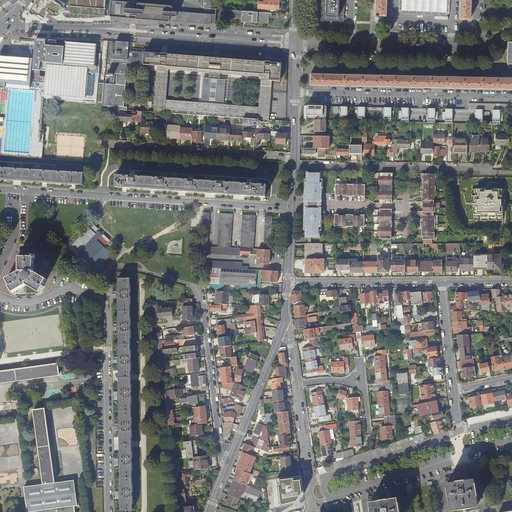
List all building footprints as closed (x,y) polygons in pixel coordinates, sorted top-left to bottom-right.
[(30,0),(26,7),(44,20),(50,10),(64,11),(65,0),(30,0)] [(65,0),(64,11),(103,15),(105,0),(65,0)] [(111,0),(110,16),(211,24),(211,23),(215,23),(215,14),(172,11),(172,6),(171,5),(137,2),(111,0)] [(203,0),(204,7),(212,8),(211,0),(203,0)] [(279,10),(279,0),(268,0),(268,9),(279,10)] [(322,0),(322,19),(343,19),(343,0),(322,0)] [(376,0),(376,14),(376,20),(384,21),(384,17),(379,16),(379,14),(387,14),(387,0),(376,0)] [(400,0),(399,12),(449,14),(450,0),(400,0)] [(460,0),(460,18),(471,18),(471,0),(460,0)] [(271,15),(272,13),(232,10),(232,14),(241,14),(241,21),(268,23),(269,15),(271,15)] [(37,105),(43,105),(44,95),(85,98),(85,102),(97,102),(100,55),(95,54),(95,47),(65,45),(65,47),(42,45),(43,42),(36,42),(35,53),(41,53),(40,62),(38,62),(38,65),(40,65),(40,70),(38,70),(37,77),(31,76),(32,61),(2,59),(0,76),(0,88),(4,88),(0,137),(0,151),(1,151),(0,155),(40,158),(41,155),(39,155),(33,154),(35,122),(37,105)] [(128,51),(129,43),(116,42),(114,54),(112,54),(110,74),(107,74),(106,84),(105,84),(103,106),(114,107),(114,110),(118,110),(127,111),(127,107),(124,107),(127,63),(157,66),(153,112),(165,113),(167,82),(168,70),(203,73),(226,74),(261,77),(257,119),(261,119),(269,120),(272,81),(280,82),(281,65),(281,64),(280,63),(128,51)] [(511,77),(452,76),(311,73),(311,83),(511,87),(511,77)] [(225,80),(203,78),(201,100),(204,100),(203,111),(220,113),(221,102),(224,102),(225,80)] [(511,110),(511,104),(469,103),(468,110),(476,110),(475,124),(483,124),(483,110),(493,110),(493,124),(500,124),(500,121),(503,121),(503,113),(500,113),(500,110),(511,110)] [(40,142),(43,105),(37,105),(35,122),(33,154),(39,155),(40,142)] [(305,105),(305,117),(327,118),(328,105),(305,105)] [(348,107),(340,106),(340,120),(347,120),(347,117),(350,117),(350,110),(348,110),(348,107)] [(364,121),(365,121),(365,107),(358,107),(358,110),(355,110),(355,118),(357,118),(357,121),(364,121)] [(384,107),(384,121),(391,121),(391,118),(394,118),(394,111),(391,111),(391,108),(384,107)] [(401,122),(409,122),(409,108),(402,108),(402,111),(399,111),(399,119),(401,119),(401,122)] [(428,109),(428,122),(435,122),(435,119),(437,119),(438,112),(435,112),(435,109),(428,109)] [(445,123),(452,123),(453,109),(445,109),(445,112),(443,112),(443,120),(445,120),(445,123)] [(137,116),(132,116),(132,121),(141,122),(142,112),(137,111),(137,116)] [(122,113),(118,112),(118,122),(118,139),(122,139),(122,132),(122,127),(121,126),(122,121),(132,121),(132,116),(122,115),(122,113)] [(161,119),(152,118),(151,122),(150,122),(150,123),(149,135),(149,142),(154,143),(153,140),(154,125),(151,124),(151,123),(153,123),(153,122),(156,122),(156,126),(158,126),(159,124),(161,124),(161,122),(166,123),(167,119),(161,119)] [(261,124),(261,119),(257,119),(243,118),(242,129),(246,130),(248,130),(248,126),(252,126),(252,125),(259,125),(261,124)] [(326,120),(315,119),(315,131),(326,131),(326,120)] [(150,123),(141,122),(140,135),(149,135),(150,123)] [(180,126),(167,126),(167,133),(167,135),(167,138),(179,139),(180,128),(180,126)] [(192,129),(180,128),(179,139),(191,140),(192,129)] [(217,136),(217,128),(207,128),(207,135),(210,136),(210,137),(214,138),(214,136),(217,136)] [(230,129),(217,128),(217,136),(217,139),(220,139),(220,140),(229,141),(230,129)] [(242,130),(230,129),(229,141),(241,142),(242,130)] [(254,139),(255,130),(248,130),(246,130),(242,129),(242,130),(242,132),(243,132),(243,137),(245,137),(245,140),(250,140),(250,145),(254,145),(254,141),(254,139)] [(271,131),(255,130),(254,139),(254,141),(258,141),(258,139),(265,139),(265,141),(267,141),(267,139),(269,139),(269,134),(270,134),(271,131)] [(362,131),(362,137),(362,145),(362,148),(365,148),(365,155),(374,155),(374,141),(373,141),(373,144),(365,144),(365,142),(367,142),(367,132),(362,131)] [(201,138),(201,132),(193,132),(192,141),(200,142),(201,138)] [(282,134),(279,134),(276,134),(276,144),(285,144),(286,134),(282,134)] [(445,134),(433,134),(433,138),(433,143),(445,143),(445,134)] [(509,145),(510,136),(505,136),(505,134),(495,134),(495,145),(494,145),(494,148),(495,149),(496,149),(500,149),(501,145),(509,145)] [(314,148),(316,148),(321,148),(326,148),(329,148),(329,136),(315,135),(314,148)] [(385,139),(385,136),(377,136),(377,139),(377,144),(385,144),(389,144),(389,139),(385,139)] [(467,137),(453,136),(453,139),(453,143),(453,152),(461,152),(461,153),(467,153),(467,137)] [(469,146),(471,146),(470,152),(480,152),(480,151),(480,140),(472,139),(471,139),(471,143),(469,143),(469,146)] [(489,139),(480,139),(480,140),(480,151),(489,151),(489,139)] [(393,149),(393,154),(397,154),(397,148),(410,148),(410,140),(394,140),(394,148),(393,148),(393,149)] [(433,145),(421,144),(421,153),(433,153),(433,147),(433,145)] [(349,149),(349,153),(362,154),(362,148),(362,145),(349,145),(349,149)] [(439,158),(439,156),(439,155),(445,156),(445,150),(439,150),(439,147),(434,147),(433,156),(433,158),(439,158)] [(337,161),(340,161),(340,157),(340,155),(343,155),(345,155),(349,155),(348,149),(343,149),(343,148),(337,148),(337,161)] [(0,179),(82,185),(83,173),(0,167),(0,179)] [(306,179),(305,179),(305,195),(304,205),(304,208),(304,211),(304,230),(306,230),(305,237),(321,238),(321,230),(322,230),(322,224),(323,224),(323,219),(322,219),(322,216),(322,208),(322,205),(322,201),(322,194),(322,191),(323,191),(323,186),(323,179),(321,179),(322,172),(306,172),(306,179)] [(381,176),(379,176),(379,185),(380,185),(380,191),(379,191),(379,200),(380,200),(380,203),(393,203),(393,199),(393,192),(393,185),(393,177),(393,173),(381,173),(381,176)] [(436,174),(422,174),(422,178),(423,178),(423,187),(421,187),(421,195),(423,195),(422,204),(425,204),(425,211),(422,211),(422,219),(421,219),(421,227),(422,227),(422,236),(423,236),(423,239),(424,239),(424,243),(432,243),(434,243),(434,239),(436,239),(436,236),(436,232),(434,232),(434,229),(435,229),(435,218),(434,218),(434,211),(436,211),(436,204),(434,204),(434,197),(436,197),(436,186),(434,186),(435,180),(436,180),(436,174)] [(265,197),(266,185),(116,175),(115,187),(265,197)] [(348,183),(339,183),(339,184),(336,184),(336,196),(340,196),(340,194),(347,194),(347,196),(355,196),(355,194),(362,194),(362,196),(365,196),(366,196),(366,185),(363,185),(363,183),(354,183),(354,184),(348,184),(348,183)] [(485,189),(472,189),(472,196),(474,196),(474,204),(475,204),(475,207),(474,207),(474,220),(481,220),(481,218),(496,218),(496,220),(503,220),(503,207),(501,207),(501,204),(503,204),(503,196),(505,196),(504,189),(492,189),(492,191),(485,191),(485,189)] [(393,209),(380,209),(380,212),(379,212),(378,221),(380,221),(380,227),(378,227),(378,235),(380,235),(380,238),(392,239),(392,235),(392,227),(392,220),(393,213),(393,209)] [(209,213),(209,212),(202,212),(200,247),(207,247),(208,221),(209,213)] [(232,214),(219,213),(217,247),(230,248),(232,214)] [(255,216),(242,215),(240,249),(253,249),(255,216)] [(339,215),(336,215),(335,226),(338,226),(338,228),(347,228),(347,226),(353,227),(353,228),(362,228),(362,227),(365,227),(365,215),(362,215),(362,217),(354,217),(354,215),(347,215),(347,217),(339,217),(339,215)] [(263,250),(270,250),(271,217),(264,216),(263,250)] [(79,255),(98,236),(89,227),(70,247),(79,255)] [(100,268),(113,255),(97,240),(84,253),(100,268)] [(305,248),(305,258),(306,258),(320,258),(321,254),(323,254),(323,248),(321,248),(321,243),(306,243),(306,247),(305,248)] [(9,286),(13,292),(26,285),(40,292),(44,286),(42,285),(46,279),(33,271),(33,261),(45,261),(46,248),(35,247),(35,251),(19,250),(19,271),(6,279),(10,285),(9,286)] [(207,247),(200,247),(201,253),(240,255),(240,254),(251,254),(251,252),(257,252),(257,264),(269,264),(269,256),(270,250),(263,250),(253,249),(240,249),(230,248),(217,247),(207,247)] [(377,262),(377,272),(388,272),(388,255),(377,255),(377,262)] [(481,256),(473,256),(473,259),(474,267),(482,267),(482,269),(487,269),(487,255),(481,255),(481,256)] [(487,269),(495,269),(495,268),(500,268),(500,255),(487,255),(487,269)] [(323,258),(320,258),(306,258),(306,272),(324,272),(323,258)] [(460,270),(474,270),(474,267),(473,259),(460,259),(460,270)] [(340,272),(350,272),(350,262),(350,260),(336,260),(336,270),(340,270),(340,272)] [(391,271),(405,271),(405,260),(391,260),(391,271)] [(408,272),(419,272),(418,262),(418,260),(408,260),(408,272)] [(202,267),(247,270),(248,266),(241,266),(241,263),(201,261),(202,267)] [(419,272),(432,272),(432,261),(418,262),(419,272)] [(432,272),(442,272),(442,261),(432,261),(432,272)] [(446,262),(446,272),(456,271),(456,261),(446,262)] [(350,272),(364,272),(364,262),(350,262),(350,272)] [(364,272),(377,272),(377,262),(364,262),(364,272)] [(205,278),(205,283),(261,286),(261,283),(260,283),(261,278),(262,278),(262,282),(277,283),(277,275),(277,273),(278,271),(247,270),(204,268),(205,278)] [(119,437),(120,451),(119,451),(119,452),(119,459),(118,459),(118,463),(119,463),(119,471),(120,471),(120,484),(119,484),(120,492),(118,492),(118,496),(120,496),(120,504),(120,510),(132,510),(132,504),(133,504),(133,496),(132,496),(132,492),(133,492),(133,484),(132,484),(132,471),(132,463),(132,459),(132,451),(131,451),(131,437),(132,437),(132,429),(131,429),(131,425),(132,425),(132,417),(131,417),(131,404),(131,396),(131,392),(131,384),(131,370),(131,363),(130,363),(130,359),(131,359),(131,351),(130,351),(130,338),(131,338),(131,330),(130,330),(130,326),(131,326),(130,318),(130,305),(130,297),(129,292),(130,292),(130,285),(129,285),(129,278),(118,278),(118,285),(117,285),(117,292),(116,292),(116,297),(117,297),(117,305),(118,305),(118,318),(117,318),(118,325),(116,325),(116,330),(118,330),(118,338),(118,351),(118,358),(117,358),(117,363),(118,363),(118,371),(119,371),(119,384),(118,384),(118,392),(117,392),(117,397),(118,397),(119,404),(119,417),(119,425),(117,425),(117,430),(119,430),(119,437)] [(499,289),(491,289),(493,301),(496,300),(499,315),(506,313),(506,316),(511,314),(511,294),(500,296),(499,289)] [(216,291),(216,304),(221,304),(227,305),(228,305),(229,292),(216,291)] [(301,299),(301,291),(294,291),(292,294),(292,302),(301,302),(301,300),(303,300),(301,299)] [(326,295),(320,295),(320,302),(327,302),(327,300),(337,299),(337,291),(326,291),(326,295)] [(377,306),(379,306),(378,294),(377,291),(370,292),(371,302),(377,302),(377,306)] [(379,306),(379,307),(389,306),(388,291),(383,291),(383,294),(378,294),(379,306)] [(411,299),(410,294),(410,291),(402,292),(403,300),(411,299)] [(469,301),(468,301),(469,308),(469,310),(474,310),(473,306),(471,306),(471,301),(473,301),(476,301),(476,302),(478,302),(477,296),(480,296),(480,295),(479,291),(468,292),(469,301)] [(401,317),(402,322),(404,321),(404,315),(403,308),(401,292),(395,292),(396,305),(394,305),(394,307),(397,306),(398,317),(401,317)] [(423,302),(430,302),(432,301),(433,301),(433,298),(432,296),(432,292),(422,293),(423,302)] [(449,306),(449,310),(457,310),(462,310),(462,299),(468,299),(467,293),(462,293),(462,292),(455,293),(455,299),(456,299),(456,304),(456,306),(449,306)] [(361,304),(365,303),(369,303),(370,302),(369,293),(360,294),(361,304)] [(422,302),(421,293),(410,294),(411,299),(411,304),(422,302)] [(260,294),(260,306),(268,306),(268,295),(260,294)] [(488,294),(480,295),(480,296),(481,305),(489,304),(488,294)] [(346,297),(339,298),(339,307),(340,313),(351,311),(351,305),(350,297),(346,298),(346,297)] [(210,311),(217,311),(217,313),(225,313),(225,309),(227,309),(227,305),(221,304),(221,306),(211,305),(210,311)] [(154,318),(172,316),(171,308),(161,309),(161,306),(158,307),(158,305),(153,306),(154,318)] [(294,306),(296,319),(306,318),(305,315),(305,312),(306,312),(306,309),(308,309),(307,307),(304,307),(304,305),(302,305),(294,306)] [(353,326),(353,333),(356,332),(361,332),(363,331),(363,325),(358,326),(358,325),(357,325),(356,322),(354,305),(351,305),(351,311),(353,323),(353,326)] [(182,307),(182,310),(182,319),(182,320),(182,321),(193,320),(192,316),(192,311),(192,310),(192,307),(182,307)] [(452,316),(453,322),(460,322),(464,321),(463,320),(462,320),(461,312),(452,312),(452,313),(450,313),(450,316),(452,316)] [(296,319),(294,320),(295,326),(294,326),(295,329),(296,330),(306,328),(305,322),(317,320),(316,316),(314,317),(310,317),(306,318),(296,319)] [(256,333),(256,327),(255,321),(251,321),(245,322),(245,324),(251,323),(252,332),(247,332),(247,334),(256,333)] [(433,321),(421,323),(423,331),(429,330),(434,330),(433,321)] [(194,335),(193,326),(184,327),(185,336),(194,335)] [(303,330),(304,340),(315,338),(314,334),(319,334),(318,327),(303,330)] [(361,332),(356,332),(357,340),(361,340),(362,347),(375,345),(374,335),(361,337),(361,332)] [(340,350),(353,348),(352,343),(356,342),(355,334),(348,335),(349,339),(339,340),(340,350)] [(469,345),(468,334),(458,336),(459,346),(469,345)] [(229,337),(218,338),(221,358),(231,357),(230,346),(231,346),(229,337)] [(196,339),(184,340),(177,341),(175,341),(175,342),(165,343),(165,348),(175,346),(175,345),(196,343),(196,339)] [(427,339),(409,341),(410,346),(412,346),(412,349),(427,347),(427,339)] [(318,346),(317,341),(309,342),(310,347),(303,348),(308,373),(318,371),(318,373),(322,372),(321,366),(317,367),(313,346),(318,346)] [(436,346),(427,347),(428,357),(437,356),(436,346)] [(470,360),(468,346),(459,348),(459,352),(460,352),(460,355),(461,354),(462,356),(460,357),(460,361),(470,360)] [(163,353),(159,353),(160,362),(179,360),(179,357),(171,358),(170,360),(168,360),(167,350),(162,351),(163,353)] [(392,385),(392,380),(387,381),(384,356),(386,356),(386,350),(378,351),(379,356),(374,356),(377,382),(384,381),(385,386),(392,385)] [(288,366),(288,362),(286,363),(284,353),(278,354),(280,363),(280,367),(285,366),(288,366)] [(498,359),(498,356),(491,358),(492,362),(490,362),(490,363),(488,363),(488,366),(492,365),(493,370),(499,368),(499,370),(504,369),(502,359),(502,358),(498,359)] [(252,373),(257,361),(249,357),(244,369),(252,373)] [(348,366),(348,357),(343,357),(344,362),(331,362),(331,372),(344,372),(344,367),(348,366)] [(511,357),(502,359),(504,369),(511,367),(511,357)] [(198,358),(187,359),(189,372),(199,370),(198,358)] [(429,367),(438,366),(437,358),(428,359),(428,361),(429,367)] [(488,363),(480,365),(482,373),(490,371),(488,366),(488,363)] [(0,371),(0,382),(2,383),(4,383),(4,382),(12,381),(13,382),(15,381),(23,380),(26,380),(26,379),(45,377),(47,377),(55,376),(58,376),(58,375),(59,375),(57,364),(0,371)] [(230,366),(221,368),(223,384),(232,383),(232,378),(229,378),(228,372),(231,372),(230,366)] [(280,367),(276,367),(277,378),(282,378),(283,378),(283,377),(287,377),(285,366),(280,367)] [(442,374),(441,367),(433,368),(433,372),(432,372),(432,375),(432,376),(434,376),(441,375),(442,375),(442,374)] [(475,373),(474,367),(463,368),(462,368),(463,377),(476,376),(475,373)] [(408,393),(406,373),(398,374),(399,394),(408,393)] [(190,375),(191,388),(206,386),(205,376),(198,377),(197,374),(190,375)] [(277,378),(273,379),(273,383),(271,383),(272,390),(281,389),(280,382),(282,382),(282,378),(277,378)] [(243,386),(235,383),(230,396),(241,400),(245,391),(246,391),(248,388),(243,386)] [(437,396),(435,384),(423,385),(425,399),(430,398),(430,397),(437,396)] [(183,389),(183,388),(169,390),(170,399),(180,398),(179,393),(180,393),(180,390),(183,389)] [(281,389),(272,390),(274,402),(283,400),(282,389),(281,389)] [(327,395),(326,389),(321,389),(321,391),(311,393),(316,418),(323,417),(324,421),(331,420),(330,414),(326,415),(322,395),(327,395)] [(337,397),(345,400),(347,392),(339,389),(337,397)] [(496,389),(492,390),(494,401),(506,399),(506,395),(505,392),(497,393),(496,389)] [(396,421),(395,416),(390,416),(388,391),(378,391),(380,417),(387,416),(388,426),(381,427),(382,439),(392,438),(391,429),(394,429),(393,425),(396,425),(396,421)] [(485,391),(480,392),(480,395),(481,395),(483,405),(494,403),(492,393),(485,394),(485,391)] [(188,405),(204,403),(204,395),(187,397),(187,398),(179,399),(180,403),(188,402),(188,405)] [(481,405),(479,396),(468,398),(471,408),(481,405)] [(358,410),(357,397),(347,398),(349,419),(358,418),(357,410),(358,410)] [(274,402),(273,402),(275,413),(277,412),(285,411),(283,400),(274,402)] [(439,408),(437,400),(417,404),(418,408),(413,409),(414,410),(415,412),(417,412),(418,412),(419,416),(432,413),(438,412),(438,408),(439,408)] [(233,411),(240,414),(243,407),(236,404),(235,406),(233,411)] [(205,406),(194,407),(195,420),(196,425),(202,424),(207,423),(205,406)] [(233,411),(235,406),(226,408),(226,412),(224,412),(225,423),(230,422),(232,423),(236,413),(232,412),(233,411)] [(511,415),(511,407),(508,409),(466,418),(468,426),(511,415)] [(43,484),(55,483),(54,481),(55,481),(54,479),(51,455),(51,452),(50,452),(45,412),(45,410),(44,409),(33,410),(33,411),(33,414),(34,414),(43,484)] [(171,410),(166,411),(169,428),(178,427),(177,423),(173,424),(172,410),(171,410)] [(287,411),(285,411),(277,412),(279,424),(289,422),(287,411)] [(442,411),(438,412),(432,413),(434,420),(441,418),(441,417),(443,416),(442,411)] [(362,446),(359,420),(349,421),(351,446),(362,446)] [(430,423),(434,435),(444,432),(441,420),(430,423)] [(237,429),(238,425),(232,423),(230,422),(225,423),(224,423),(225,435),(226,436),(228,436),(229,435),(232,428),(237,429)] [(276,430),(277,435),(279,435),(288,434),(290,434),(289,422),(279,424),(279,429),(276,430)] [(253,432),(252,435),(258,438),(261,431),(262,432),(261,439),(268,442),(268,436),(266,426),(258,423),(254,433),(253,432)] [(190,425),(189,425),(191,437),(203,435),(203,430),(202,430),(201,425),(202,425),(202,424),(196,425),(190,425)] [(329,430),(319,432),(323,457),(333,455),(329,430)] [(318,468),(317,468),(319,474),(425,440),(424,438),(422,432),(326,465),(318,468)] [(288,434),(279,435),(280,446),(289,445),(290,445),(288,434)] [(268,442),(261,439),(261,440),(253,437),(250,444),(256,446),(258,446),(259,445),(263,446),(262,449),(266,451),(268,446),(266,446),(268,442)] [(182,450),(183,458),(193,457),(198,457),(196,441),(183,442),(184,448),(185,448),(186,449),(185,449),(185,450),(182,450)] [(255,447),(245,443),(242,451),(243,452),(251,455),(255,447)] [(342,451),(344,458),(354,454),(353,449),(342,451)] [(252,474),(257,476),(259,472),(251,469),(256,457),(251,455),(243,452),(236,468),(238,469),(252,474)] [(194,469),(194,470),(208,469),(207,456),(198,457),(193,457),(194,469)] [(292,465),(291,456),(281,457),(282,471),(286,471),(293,470),(293,465),(292,465)] [(238,469),(234,480),(248,486),(252,474),(238,469)] [(190,473),(182,473),(183,477),(179,477),(180,485),(188,484),(187,477),(190,476),(190,473)] [(466,480),(453,481),(453,482),(445,483),(446,487),(448,501),(450,511),(457,510),(458,510),(471,508),(478,507),(478,502),(476,489),(475,489),(474,479),(466,480)] [(55,483),(43,484),(24,487),(27,510),(25,510),(25,511),(74,511),(74,508),(78,508),(74,480),(55,483)] [(239,499),(240,499),(243,491),(258,497),(261,491),(248,486),(234,480),(228,494),(230,495),(239,499)] [(301,481),(277,482),(278,500),(278,505),(302,505),(301,481)] [(183,489),(183,486),(181,486),(176,487),(178,504),(185,503),(184,489),(183,489)] [(238,501),(239,499),(230,495),(228,499),(229,500),(227,505),(235,508),(238,501)] [(389,499),(389,498),(376,501),(369,502),(369,507),(369,511),(399,511),(399,508),(398,508),(397,498),(389,499)]
